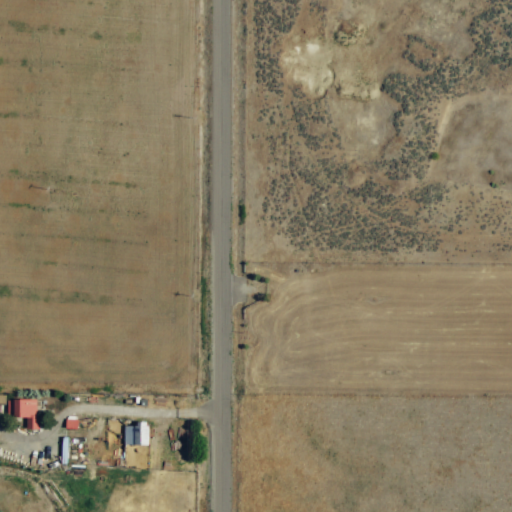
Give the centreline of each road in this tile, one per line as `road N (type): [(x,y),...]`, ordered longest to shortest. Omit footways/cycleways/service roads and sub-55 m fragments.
road 1 (secondary): [(217,511),(219,0)]
road 2 (residential): [(217,412),(83,408),(43,429),(7,434)]
